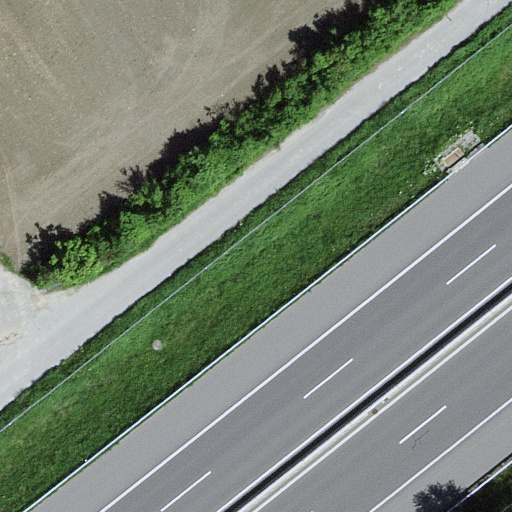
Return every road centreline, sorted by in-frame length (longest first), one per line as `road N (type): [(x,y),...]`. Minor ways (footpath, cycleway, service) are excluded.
road 1 (unclassified): [(52,346),(487,0)]
road 2 (motorway): [(511,229),(156,511)]
road 3 (motorway): [(314,511),(511,354)]
